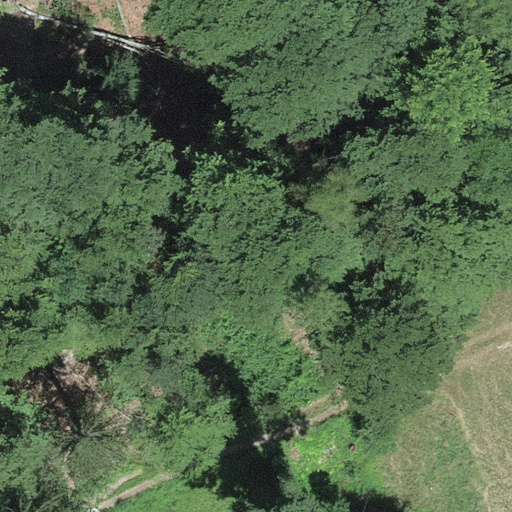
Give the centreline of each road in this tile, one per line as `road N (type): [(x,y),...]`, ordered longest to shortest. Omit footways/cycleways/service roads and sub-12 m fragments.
road 1 (track): [(511,326),(293,416),(226,434),(72,511)]
road 2 (track): [(0,116),(23,57),(13,0)]
